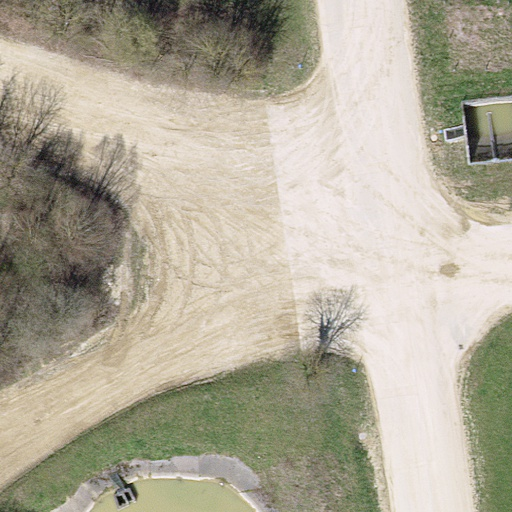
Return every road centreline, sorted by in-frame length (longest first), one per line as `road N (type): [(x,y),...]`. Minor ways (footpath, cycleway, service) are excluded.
road 1 (track): [(0,99),(218,161),(409,286)]
road 2 (track): [(0,429),(122,363),(409,286)]
